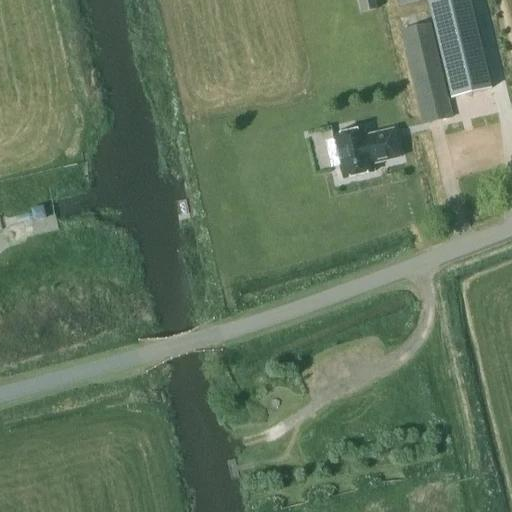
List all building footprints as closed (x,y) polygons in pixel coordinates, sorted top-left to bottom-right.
[(357,0),(361,16),(377,12),(373,0),(357,0)] [(398,0),(399,6),(423,0),(428,0),(452,99),(493,89),(472,0),(398,0)] [(423,126),(451,119),(430,25),(401,31),(423,126)] [(343,180),(374,173),(372,165),(399,158),(393,130),(366,137),(364,129),(333,137),(343,180)] [(46,218),(43,206),(31,209),(34,221),(46,218)]
